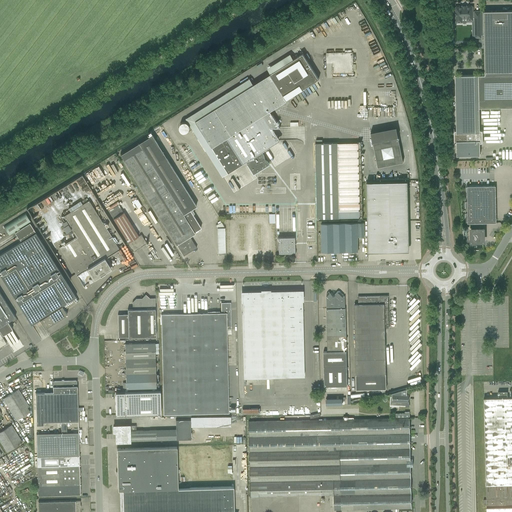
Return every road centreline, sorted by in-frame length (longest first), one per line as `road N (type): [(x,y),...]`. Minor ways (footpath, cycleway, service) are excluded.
road 1 (unknown): [(239,275),(243,397),(306,394),(303,195)]
road 2 (unclassified): [(96,363),(101,313),(132,279),(363,273)]
road 3 (unknown): [(312,44),(277,56),(175,122),(231,193),(303,195)]
road 4 (secondary): [(442,225),(418,75),(387,6)]
road 5 (secondary): [(447,511),(449,285)]
road 6 (secondary): [(436,285),(436,511)]
road 7 (unknown): [(404,363),(412,181)]
road 8 (unknown): [(210,264),(209,292),(233,294),(236,402)]
road 9 (unclassified): [(99,511),(96,363)]
road 10 (unknown): [(210,264),(209,217),(158,132)]
road 11 (unknown): [(360,123),(403,127),(403,164),(373,166),(364,135)]
road 12 (unknown): [(65,364),(81,378),(85,492)]
road 13 (unknown): [(321,273),(322,388),(341,394)]
